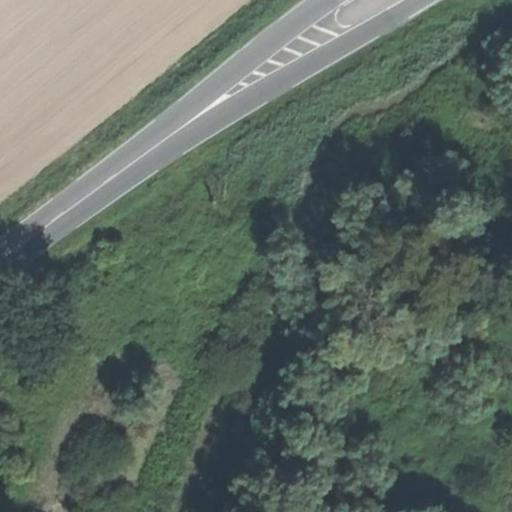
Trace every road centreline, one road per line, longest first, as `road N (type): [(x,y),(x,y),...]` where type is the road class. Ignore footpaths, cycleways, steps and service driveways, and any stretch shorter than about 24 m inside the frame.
road 1 (primary): [(0,259),(202,109)]
road 2 (primary): [(202,109),(414,0)]
road 3 (primary): [(326,0),(202,109)]
